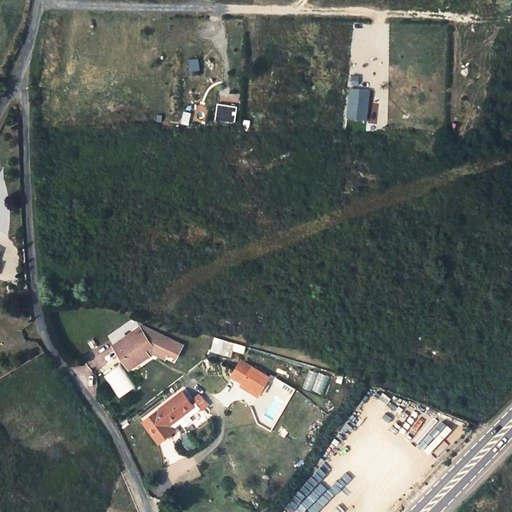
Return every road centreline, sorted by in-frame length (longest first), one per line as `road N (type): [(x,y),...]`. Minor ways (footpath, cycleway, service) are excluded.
road 1 (unclassified): [(150,511),(104,417),(42,327),(28,226),(23,57)]
road 2 (primary): [(428,511),(511,425)]
